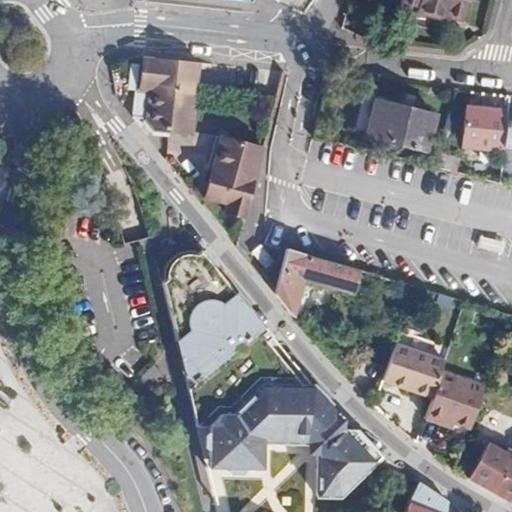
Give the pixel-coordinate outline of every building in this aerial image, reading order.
[(414,14),(430,19),(432,14),(445,18),(464,23),(469,4),(469,0),(402,0),(401,7),(414,11),(414,14)] [(432,14),(430,19),(443,23),(445,18),(432,14)] [(191,134),(197,63),(143,59),(140,91),(150,92),(148,122),(155,131),(191,134)] [(353,135),(367,138),(377,103),(419,113),(420,107),(364,93),(353,135)] [(377,103),(367,138),(428,153),(437,117),(419,113),(377,103)] [(505,113),(468,109),(464,148),(500,151),(505,113)] [(0,173),(1,172),(7,162),(8,157),(5,154),(9,147),(9,142),(0,135),(0,173)] [(213,171),(221,139),(215,137),(208,169),(213,171)] [(250,205),(265,149),(221,139),(213,171),(206,197),(228,204),(227,212),(246,218),(250,205)] [(289,249),(276,295),(294,318),(306,279),(357,294),(364,271),(289,249)] [(265,330),(201,250),(197,253),(186,254),(177,259),(173,261),(168,267),(164,279),(161,280),(174,333),(189,391),(195,386),(184,343),(177,310),(176,303),(177,296),(180,290),(183,286),(186,283),(190,281),(195,278),(199,277),(204,277),(208,278),(212,279),(216,281),(219,282),(244,313),(260,334),(265,330)] [(223,363),(260,334),(244,313),(219,282),(216,281),(212,279),(208,278),(204,277),(199,277),(195,278),(190,281),(186,283),(183,286),(180,290),(177,296),(176,303),(177,310),(184,343),(195,386),(223,363)] [(454,298),(437,293),(434,302),(451,307),(454,298)] [(272,339),(265,330),(260,334),(223,363),(195,386),(189,391),(198,428),(210,428),(210,444),(216,469),(264,470),(263,445),(307,445),(316,437),(326,427),(326,414),(314,399),(304,388),(267,343),(272,339)] [(445,363),(398,347),(393,363),(387,386),(434,400),(438,387),(442,374),(445,363)] [(434,400),(427,421),(444,426),(445,422),(466,428),(474,431),(487,388),(442,374),(438,387),(434,400)] [(314,388),(304,388),(314,399),(326,414),(326,427),(334,420),(334,409),(323,399),(314,388)] [(445,422),(444,426),(465,432),(466,428),(445,422)] [(326,449),(336,439),(326,427),(316,437),(326,449)] [(385,456),(358,433),(345,431),(336,439),(353,438),(378,462),(385,456)] [(318,457),(326,449),(316,437),(307,445),(318,457)] [(353,438),(336,439),(326,449),(318,457),(318,497),(342,498),(378,462),(353,438)] [(488,451),(470,480),(482,488),(511,504),(511,459),(486,443),(483,447),(488,451)] [(435,497),(419,485),(408,511),(449,511),(450,506),(435,497)]
